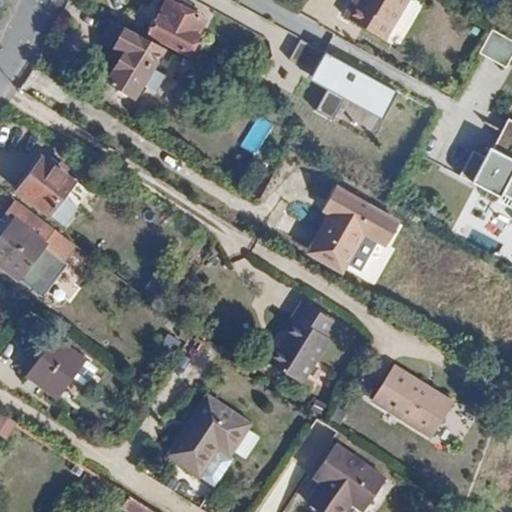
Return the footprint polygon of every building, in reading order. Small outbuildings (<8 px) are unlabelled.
[(212,22),(269,53),(283,30),(227,0),(205,0),(219,7),(212,22)] [(351,0),(350,0),(342,15),(385,41),(408,0),(356,0),(355,2),(351,0)] [(480,0),(477,5),(489,13),(497,0),(480,0)] [(166,1),(150,35),(186,54),(203,21),(166,1)] [(123,55),(107,82),(134,99),(142,85),(154,92),(163,77),(152,70),(164,49),(109,20),(97,39),(123,55)] [(511,63),(511,40),(495,30),(483,50),(510,67),(511,63)] [(302,44),(294,60),(315,71),(323,54),(302,44)] [(387,120),(401,96),(328,54),(314,79),(387,120)] [(511,115),(511,114),(490,156),(475,148),(463,173),(511,197),(511,115)] [(259,155),(275,124),(259,116),(242,146),(259,155)] [(42,160),(19,192),(50,214),(72,183),(42,160)] [(326,205),(334,210),(329,218),(319,237),(352,256),(364,233),(380,242),(392,219),(335,188),(326,205)] [(14,222),(0,241),(0,265),(19,280),(20,279),(36,291),(45,279),(49,282),(64,261),(60,258),(72,242),(57,231),(16,199),(4,214),(14,222)] [(326,205),(321,213),(329,218),(334,210),(326,205)] [(392,219),(380,242),(387,246),(399,224),(392,219)] [(311,250),(345,269),(352,256),(319,237),(311,250)] [(296,320),(280,346),(276,344),(266,361),(302,384),(327,339),(325,337),(335,320),(303,301),(293,318),(296,320)] [(54,339),(28,375),(57,396),(83,360),(54,339)] [(390,364),(369,399),(428,436),(450,401),(390,364)] [(207,395),(170,456),(201,476),(220,448),(232,455),(252,423),(207,395)] [(0,431),(9,418),(0,411),(0,431)] [(311,477),(319,482),(305,505),(316,511),(342,511),(348,504),(354,494),(367,502),(383,477),(332,445),(311,477)] [(348,504),(360,511),(367,502),(354,494),(348,504)] [(132,496),(125,507),(132,511),(143,511),(148,506),(132,496)]
